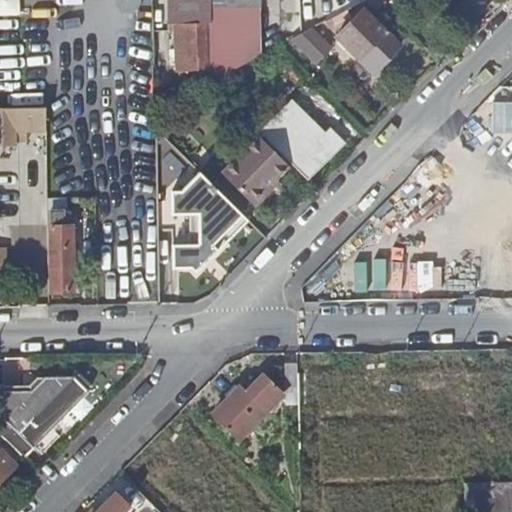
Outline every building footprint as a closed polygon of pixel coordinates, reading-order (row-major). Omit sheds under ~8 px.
[(168,0),(169,25),(210,24),(210,11),(209,0),(168,0)] [(209,0),(210,11),(257,10),(257,0),(209,0)] [(401,44),(366,8),(339,35),(375,70),(401,44)] [(257,10),(210,11),(210,24),(212,84),(258,59),(257,10)] [(208,60),(208,27),(186,28),(186,30),(174,31),(175,73),(194,72),(195,60),(208,60)] [(311,30),(292,41),(312,62),(327,47),(311,30)] [(292,101),(257,134),(290,166),(324,133),(292,101)] [(14,107),(0,107),(0,145),(14,145),(14,123),(45,123),(45,107),(39,107),(14,107)] [(324,133),(290,166),(307,183),(346,144),(330,127),(324,133)] [(251,205),(288,168),(259,138),(221,175),(251,205)] [(172,192),(172,202),(172,215),(191,215),(192,246),(173,246),(173,250),(173,269),(192,269),(197,273),(198,272),(197,271),(216,251),(218,253),(219,251),(213,246),(244,216),(201,173),(182,192),(172,192)] [(455,233),(511,232),(511,180),(455,182),(455,233)] [(409,276),(452,275),(451,213),(408,214),(409,276)] [(58,233),(52,233),(53,290),(75,289),(74,239),(58,239),(58,233)] [(462,280),(480,280),(479,270),(462,271),(462,280)] [(297,384),(297,373),(297,363),(286,363),(286,384),(297,384)] [(511,368),(484,369),(485,413),(511,412),(511,368)] [(299,369),(298,409),(355,410),(356,370),(299,369)] [(213,414),(242,445),(287,402),(263,376),(243,393),(238,390),(213,414)] [(0,432),(24,456),(89,392),(75,377),(51,377),(34,392),(7,393),(7,388),(0,388),(0,432)] [(410,386),(408,436),(463,438),(465,388),(410,386)] [(356,408),(355,465),(393,466),(394,409),(356,408)] [(195,474),(163,443),(147,460),(148,461),(140,469),(155,484),(164,476),(184,494),(188,489),(185,486),(195,474)] [(0,480),(15,465),(1,450),(0,449),(0,480)] [(511,480),(496,481),(478,481),(478,498),(511,498),(511,480)] [(478,481),(464,481),(464,511),(511,511),(511,498),(478,498),(478,481)] [(127,511),(132,507),(117,493),(97,511),(127,511)]
